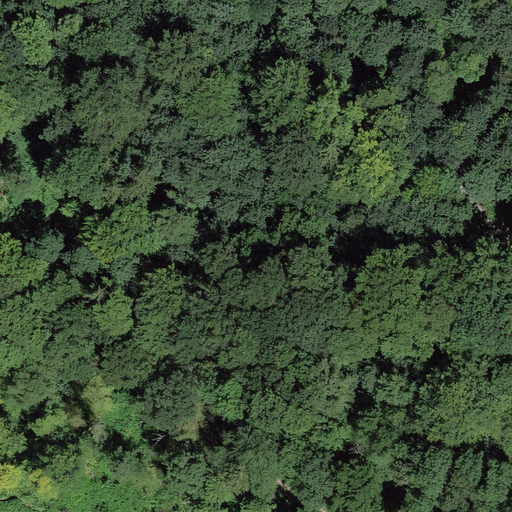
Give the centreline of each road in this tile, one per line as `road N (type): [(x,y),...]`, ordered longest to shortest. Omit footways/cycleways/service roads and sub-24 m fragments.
road 1 (track): [(0,352),(129,371),(511,351)]
road 2 (track): [(511,240),(385,97),(275,0)]
road 3 (track): [(129,371),(311,511)]
